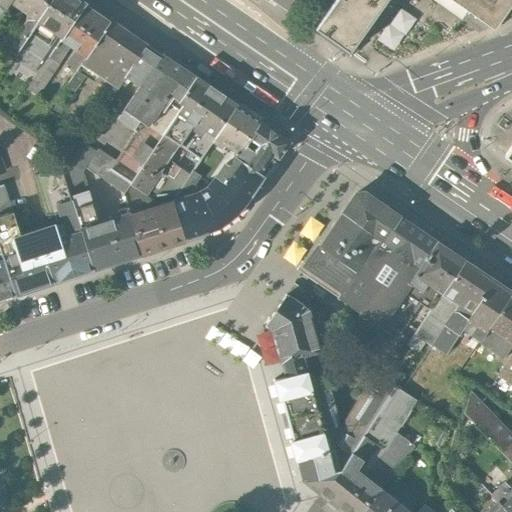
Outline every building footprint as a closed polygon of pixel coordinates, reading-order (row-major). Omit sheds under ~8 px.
[(0,0),(0,23),(15,2),(15,0),(0,0)] [(55,0),(15,0),(15,2),(29,11),(29,19),(21,30),(14,26),(2,44),(18,54),(55,0)] [(91,0),(55,0),(18,54),(15,59),(37,74),(64,35),(67,36),(90,3),(91,0)] [(340,0),(319,31),(353,54),(391,0),(340,0)] [(509,14),(511,9),(511,0),(450,0),(491,28),(504,10),(509,14)] [(113,19),(90,3),(67,36),(64,40),(73,46),(78,49),(67,64),(77,71),(113,19)] [(115,17),(113,19),(77,71),(64,91),(73,96),(86,76),(94,81),(100,74),(120,88),(128,75),(150,44),(151,42),(115,17)] [(39,96),(73,46),(64,40),(67,36),(64,35),(37,74),(28,89),(39,96)] [(18,54),(2,44),(0,43),(0,42),(0,66),(7,71),(15,59),(18,54)] [(165,55),(150,44),(128,75),(142,85),(119,119),(137,132),(117,160),(103,180),(125,194),(132,184),(188,103),(183,100),(201,74),(167,51),(165,55)] [(243,102),(201,74),(183,100),(188,103),(132,184),(146,193),(192,128),(205,138),(209,131),(218,137),(243,102)] [(218,137),(215,143),(225,150),(229,144),(244,155),(252,144),(257,136),(269,120),(243,102),(218,137)] [(297,140),(269,120),(257,136),(266,143),(261,150),(252,144),(244,155),(272,175),(297,140)] [(215,143),(218,137),(209,131),(205,138),(192,128),(146,193),(132,184),(125,194),(131,207),(133,211),(175,198),(196,169),(215,143)] [(511,140),(502,156),(511,162),(511,140)] [(103,180),(117,160),(99,147),(96,151),(82,142),(71,157),(86,168),(103,180)] [(76,193),(91,189),(85,171),(86,168),(71,157),(63,152),(76,193)] [(272,175),(244,155),(236,166),(230,161),(212,186),(207,187),(179,197),(192,239),(224,229),(231,224),(239,218),(247,210),(272,175)] [(59,205),(73,200),(62,165),(23,178),(35,217),(48,213),(62,214),(59,205)] [(212,181),(196,169),(175,198),(179,197),(207,187),(212,181)] [(324,296),(335,303),(337,300),(378,241),(397,214),(359,188),(349,190),(297,266),(325,285),(324,296)] [(77,199),(86,228),(101,222),(91,189),(76,193),(77,199)] [(0,193),(0,216),(12,212),(6,191),(0,193)] [(192,239),(179,197),(175,198),(133,211),(146,256),(193,241),(192,239)] [(68,234),(42,242),(55,283),(99,269),(86,228),(77,199),(73,200),(59,205),(62,214),(68,234)] [(133,211),(131,207),(120,210),(122,215),(101,222),(86,228),(99,269),(146,256),(133,211)] [(0,237),(1,242),(19,296),(55,283),(42,242),(17,250),(13,238),(18,229),(12,212),(0,216),(0,237)] [(378,241),(414,266),(433,239),(397,214),(378,241)] [(461,259),(433,239),(414,266),(408,275),(413,277),(438,294),(461,259)] [(378,329),(413,277),(408,275),(414,266),(378,241),(337,300),(378,329)] [(0,301),(19,296),(1,242),(0,242),(0,301)] [(449,341),(491,280),(461,259),(438,294),(452,304),(425,343),(441,354),(449,341)] [(413,277),(378,329),(395,340),(419,304),(427,309),(438,294),(413,277)] [(468,336),(475,340),(483,328),(508,291),(491,280),(449,341),(460,348),(468,336)] [(511,294),(508,291),(483,328),(510,346),(511,347),(511,294)] [(308,310),(285,294),(261,327),(267,331),(275,364),(298,358),(319,352),(308,310)] [(438,294),(427,309),(405,345),(418,354),(425,343),(452,304),(438,294)] [(500,362),(510,346),(483,328),(475,340),(473,344),(500,362)] [(511,351),(495,377),(511,388),(511,351)] [(275,364),(279,377),(302,371),(298,358),(275,364)] [(293,461),(297,482),(329,474),(307,389),(302,371),(279,377),(267,380),(272,401),(278,400),(288,441),(284,442),(290,462),(293,461)] [(348,452),(392,387),(371,372),(339,423),(327,384),(307,389),(329,474),(333,473),(348,452)] [(392,387),(348,452),(360,461),(353,471),(378,490),(413,446),(395,433),(415,402),(392,387)] [(511,439),(511,438),(467,391),(452,405),(498,453),(511,439)] [(511,467),(511,439),(498,453),(511,467)] [(321,501),(336,511),(360,511),(378,490),(353,471),(360,461),(348,452),(333,473),(329,474),(297,482),(321,501)] [(511,511),(511,485),(511,486),(507,490),(509,494),(503,500),(499,497),(505,482),(493,469),(478,485),(494,502),(504,511),(511,511)] [(405,511),(378,490),(360,511),(405,511)] [(504,511),(494,502),(482,511),(504,511)]
